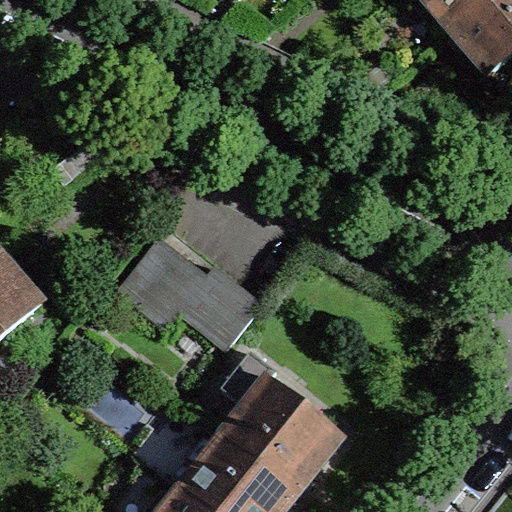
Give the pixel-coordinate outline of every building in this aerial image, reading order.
[(448,32),(485,0),(420,0),(425,5),(448,32)] [(511,0),(485,0),(448,32),(462,48),(488,77),(511,56),(511,0)] [(227,351),(262,307),(213,269),(205,279),(158,241),(117,292),(169,333),(183,315),(227,351)] [(12,273),(0,259),(0,341),(41,307),(12,273)] [(222,391),(244,409),(220,439),(295,498),(306,485),(341,440),(268,383),(276,374),(251,354),(222,391)] [(179,491),(205,511),(284,511),(295,498),(220,439),(179,491)] [(205,511),(179,491),(162,511),(205,511)]
